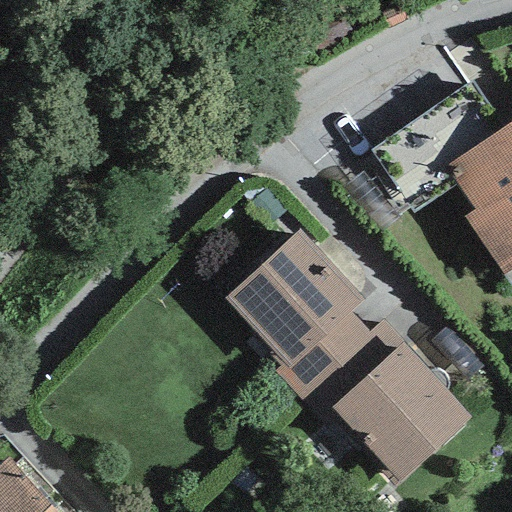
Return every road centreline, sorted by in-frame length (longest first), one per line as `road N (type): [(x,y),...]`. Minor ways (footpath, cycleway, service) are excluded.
road 1 (residential): [(509,0),(377,56),(254,137),(0,398)]
road 2 (track): [(0,254),(165,0)]
